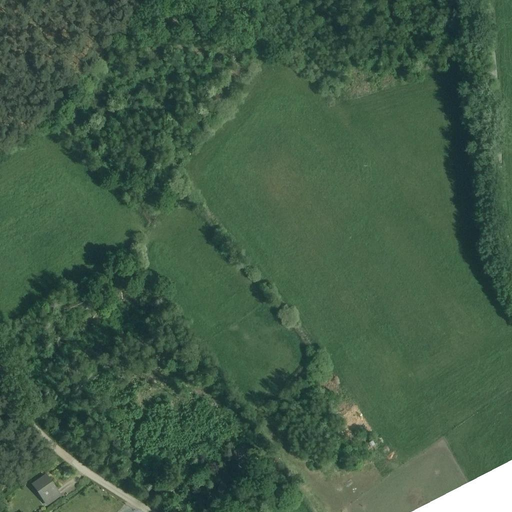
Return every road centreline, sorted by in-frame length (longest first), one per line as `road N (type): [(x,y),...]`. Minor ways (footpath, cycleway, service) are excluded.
road 1 (unclassified): [(511,261),(502,234),(485,0)]
road 2 (unclassified): [(142,508),(48,443),(0,375)]
